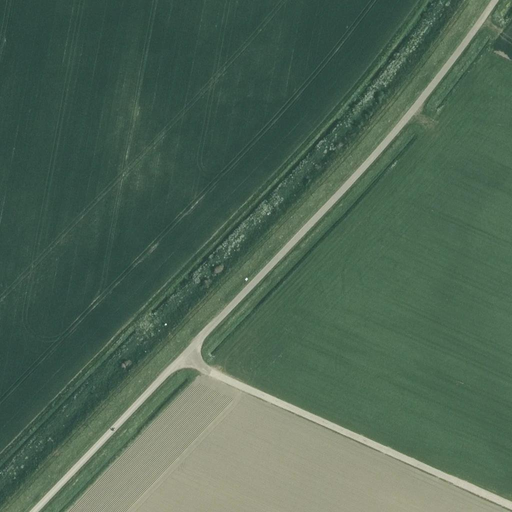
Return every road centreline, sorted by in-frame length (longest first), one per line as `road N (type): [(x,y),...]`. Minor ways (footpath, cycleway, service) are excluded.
road 1 (unclassified): [(505,0),(418,112),(43,511)]
road 2 (track): [(511,509),(182,356)]
